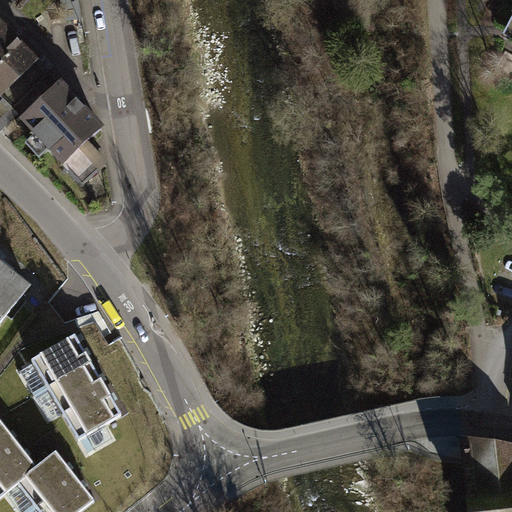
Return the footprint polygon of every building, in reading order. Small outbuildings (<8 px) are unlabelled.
[(0,94),(15,110),(47,80),(0,31),(0,94)] [(47,80),(15,110),(89,187),(106,171),(83,147),(97,133),(47,80)] [(0,286),(12,271),(0,262),(0,286)] [(0,334),(36,290),(12,271),(0,286),(0,334)] [(76,341),(41,361),(58,383),(90,364),(76,341)] [(58,383),(76,407),(106,390),(90,364),(58,383)] [(76,407),(95,430),(120,415),(106,390),(76,407)] [(0,422),(0,459),(18,447),(0,422)] [(511,511),(511,448),(463,440),(471,504),(468,504),(468,511),(511,511)] [(0,459),(0,498),(18,485),(37,471),(18,447),(0,459)] [(73,478),(55,457),(37,471),(18,485),(36,507),(73,478)] [(40,511),(79,511),(93,501),(73,478),(36,507),(40,511)]
